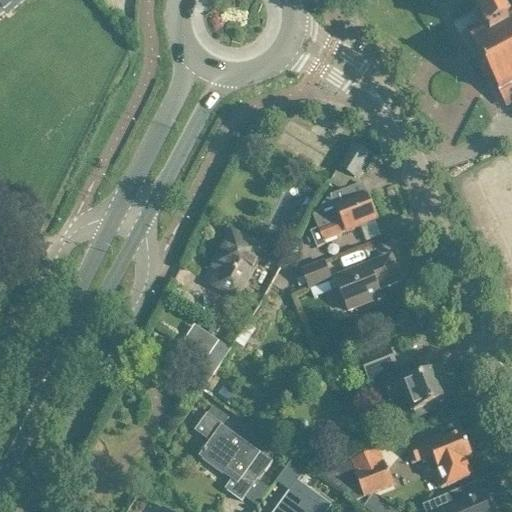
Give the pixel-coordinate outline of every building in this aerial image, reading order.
[(0,0),(0,16),(12,7),(14,10),(25,0),(0,0)] [(511,9),(502,15),(501,12),(494,0),(491,0),(475,9),(484,25),(467,34),(504,104),(511,98),(511,9)] [(355,148),(341,170),(354,178),(368,156),(355,148)] [(325,245),(324,242),(377,221),(367,195),(366,195),(362,184),(330,196),(313,217),(318,229),(310,232),(317,248),(325,245)] [(261,250),(232,236),(217,265),(220,266),(211,283),(236,296),(261,250)] [(390,255),(334,278),(348,312),(381,298),(377,290),(400,281),(390,255)] [(301,271),(309,290),(330,281),(323,263),(301,271)] [(236,343),(244,348),(256,330),(247,325),(236,343)] [(202,393),(229,353),(217,345),(201,368),(196,365),(185,381),(202,393)] [(389,348),(360,359),(369,383),(398,371),(389,348)] [(419,379),(417,373),(384,387),(390,400),(405,394),(415,417),(433,410),(432,406),(448,400),(447,396),(450,395),(446,385),(443,386),(437,372),(419,379)] [(273,463),(270,460),(275,454),(265,447),(259,455),(222,428),(228,419),(213,407),(207,415),(207,414),(194,432),(210,443),(199,458),(231,481),(225,490),(242,502),(244,499),(256,507),(269,490),(257,481),(264,472),(266,473),(273,463)] [(441,438),(411,450),(416,463),(432,457),(438,471),(434,473),(441,489),(472,477),(465,462),(472,459),(462,433),(442,441),(441,438)] [(328,474),(320,478),(354,503),(364,499),(394,487),(385,465),(379,451),(341,467),(328,474)] [(334,453),(321,460),(328,474),(341,467),(334,453)] [(492,511),(485,495),(482,497),(476,484),(422,508),(423,511),(492,511)] [(300,485),(279,511),(327,511),(331,507),(300,485)]
